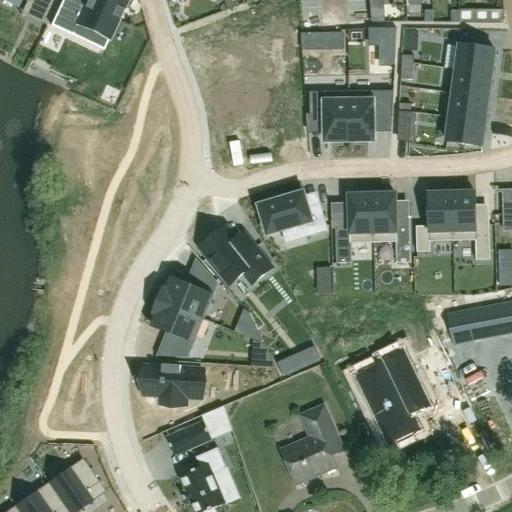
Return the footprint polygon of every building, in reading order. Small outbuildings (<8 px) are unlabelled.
[(22,0),(48,12),(53,0),(22,0)] [(61,0),(54,18),(107,41),(125,0),(61,0)] [(232,0),(224,0),(227,9),(235,7),(232,0)] [(460,9),(460,10),(459,22),(474,22),(474,9),(460,9)] [(433,10),(425,10),(424,22),(433,22),(433,10)] [(459,22),(460,10),(451,10),(451,22),(459,22)] [(396,28),(368,28),(368,29),(369,46),(379,46),(379,66),(394,66),(396,28)] [(345,32),(304,33),(301,33),(302,50),(345,49),(345,32)] [(460,46),(457,70),(492,75),(496,51),(460,46)] [(402,64),(414,65),(414,57),(402,56),(402,64)] [(414,65),(402,64),(401,72),(405,72),(413,73),(414,65)] [(489,99),(492,75),(457,70),(454,94),(489,99)] [(312,92),(312,117),(325,117),(326,143),(350,143),(350,95),(326,95),(326,92),(312,92)] [(350,95),(350,143),(375,143),(375,117),(393,117),(396,92),(375,92),(375,95),(350,95)] [(454,94),(451,119),(486,123),(489,99),(454,94)] [(399,113),(411,113),(412,105),(400,104),(399,113)] [(411,121),(411,113),(399,113),(399,121),(411,121)] [(482,148),(486,123),(451,119),(447,143),(482,148)] [(377,194),(372,194),(373,243),(396,242),(397,263),(411,263),(410,228),(397,228),(396,194),(390,194),(390,191),(377,192),(377,194)] [(475,191),(451,192),(452,241),(476,240),(476,260),(491,260),(490,225),(476,225),(475,191)] [(349,228),(336,228),(336,263),(352,263),(351,243),(373,243),(372,194),(366,194),(366,192),(353,192),(353,195),(348,195),(349,228)] [(428,227),(417,228),(417,253),(431,253),(430,241),(452,241),(451,192),(427,192),(428,227)] [(302,225),(305,237),(328,231),(320,205),(308,209),(304,195),(304,193),(259,206),(267,235),(282,231),(302,225)] [(273,269),(254,246),(244,234),(235,241),(225,228),(201,248),(231,286),(245,275),(253,285),(263,277),(273,269)] [(159,299),(204,318),(218,285),(197,261),(188,282),(170,274),(159,299)] [(316,267),(317,292),(332,293),(331,266),(316,267)] [(511,287),(511,270),(499,270),(499,288),(511,287)] [(149,325),(168,332),(158,356),(188,358),(204,318),(159,299),(149,325)] [(511,303),(503,306),(448,316),(452,339),(454,345),(509,334),(511,333),(511,303)] [(397,311),(382,318),(392,338),(407,331),(397,311)] [(314,348),(296,355),(278,363),(285,378),(302,370),(320,362),(314,348)] [(370,370),(356,377),(365,396),(389,446),(421,431),(413,415),(431,407),(426,398),(404,351),(380,363),(381,365),(370,370)] [(148,366),(146,394),(163,395),(162,403),(189,404),(189,397),(205,397),(206,369),(148,366)] [(282,452),(288,466),(296,485),(336,467),(331,455),(342,450),(324,408),(302,417),(312,439),(282,452)] [(204,422),(168,439),(176,457),(212,440),(204,422)] [(201,469),(180,478),(185,491),(182,492),(188,507),(192,505),(194,511),(215,511),(215,509),(227,504),(214,475),(227,469),(218,448),(196,458),(201,469)] [(81,460),(47,484),(67,511),(77,511),(105,493),(81,460)] [(67,511),(47,484),(14,507),(17,511),(67,511)]
